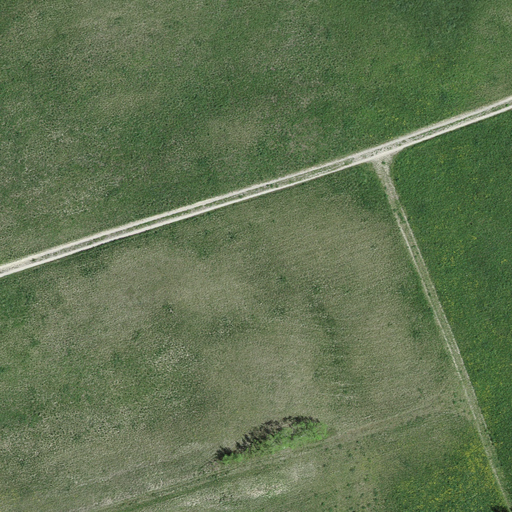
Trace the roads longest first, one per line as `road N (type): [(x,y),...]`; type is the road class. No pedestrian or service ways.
road 1 (track): [(511,100),(0,276)]
road 2 (track): [(379,152),(511,510)]
